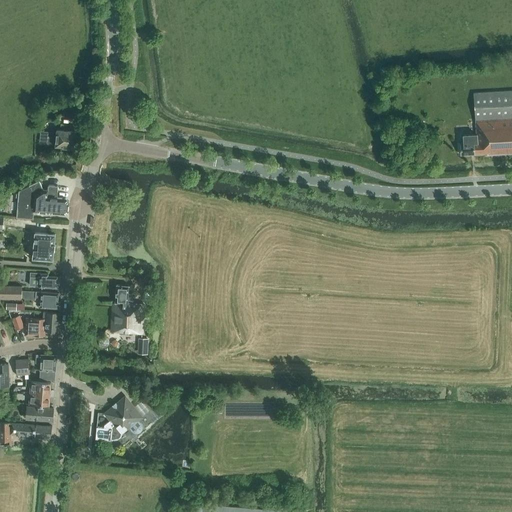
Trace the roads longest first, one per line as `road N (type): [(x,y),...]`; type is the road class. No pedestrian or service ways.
road 1 (secondary): [(105,142),(376,190),(511,189)]
road 2 (secondary): [(68,344),(81,228),(105,142)]
road 3 (secondary): [(53,511),(68,344)]
road 4 (secondary): [(105,142),(109,0)]
